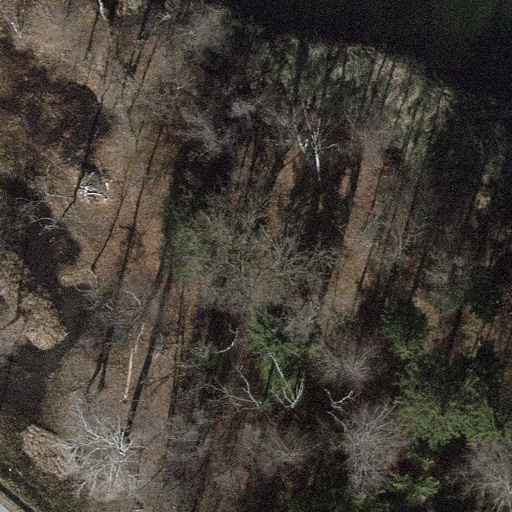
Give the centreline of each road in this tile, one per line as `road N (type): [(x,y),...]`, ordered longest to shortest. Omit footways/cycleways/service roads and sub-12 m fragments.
road 1 (track): [(511,431),(342,222),(234,115)]
road 2 (track): [(342,222),(371,511)]
